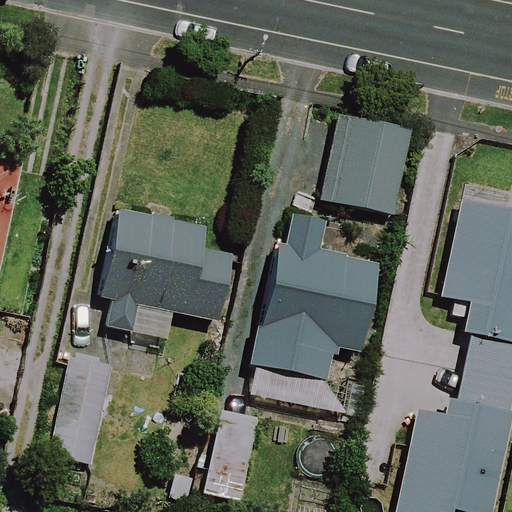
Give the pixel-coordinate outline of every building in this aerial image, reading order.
[(409,136),(338,120),(320,205),(391,220),(409,136)] [(20,162),(0,157),(0,306),(19,310),(37,224),(8,217),(20,162)] [(326,228),(280,219),(249,374),(243,401),(343,421),(373,271),(320,260),(326,228)] [(202,236),(119,221),(98,333),(162,345),(167,318),(212,326),(224,260),(199,255),(202,236)] [(511,254),(430,237),(412,323),(511,344),(511,254)] [(97,453),(113,369),(61,359),(45,444),(97,453)] [(427,409),(385,400),(373,457),(415,466),(427,409)] [(239,503),(251,422),(210,416),(198,497),(239,503)]
